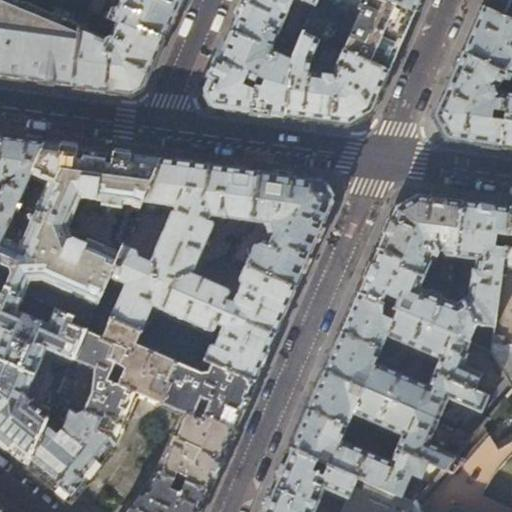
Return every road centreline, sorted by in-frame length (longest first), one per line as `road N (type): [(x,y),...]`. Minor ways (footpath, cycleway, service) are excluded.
road 1 (residential): [(231,511),(385,154)]
road 2 (residential): [(385,154),(153,129)]
road 3 (residential): [(385,154),(452,0)]
road 4 (residential): [(153,129),(0,107)]
road 5 (residential): [(153,129),(208,0)]
road 6 (residential): [(511,173),(385,154)]
